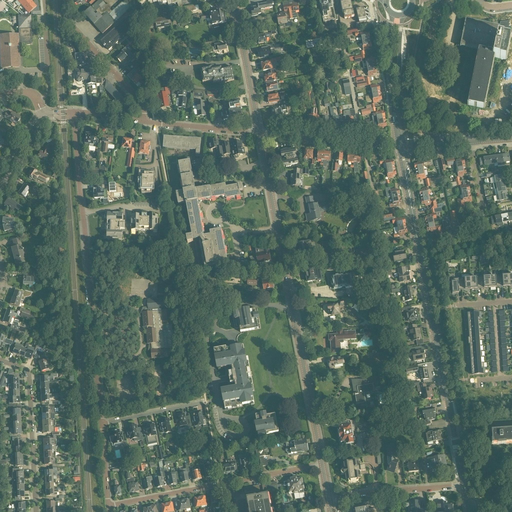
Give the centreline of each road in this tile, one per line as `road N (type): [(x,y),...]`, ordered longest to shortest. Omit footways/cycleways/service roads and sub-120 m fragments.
road 1 (residential): [(259,132),(321,463)]
road 2 (tertiary): [(452,427),(407,182)]
road 3 (residential): [(102,423),(81,213)]
road 4 (residential): [(35,511),(29,375),(0,360)]
road 5 (residential): [(143,121),(143,106),(65,0)]
road 6 (residential): [(259,132),(399,148)]
road 7 (residential): [(327,499),(464,486)]
road 8 (residential): [(233,0),(259,132)]
road 9 (tertiary): [(390,14),(398,141)]
road 10 (tertiary): [(404,141),(401,15)]
road 11 (residential): [(108,506),(228,482)]
